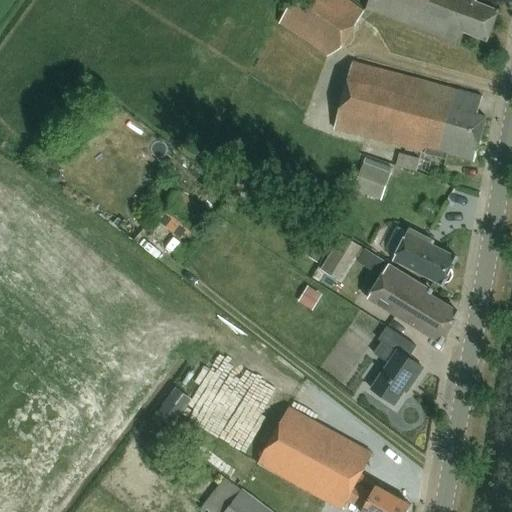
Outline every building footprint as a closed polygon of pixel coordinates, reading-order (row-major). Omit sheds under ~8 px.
[(329,59),(342,52),(365,14),(341,0),(295,0),(278,28),(329,59)] [(370,0),(366,11),(459,47),(465,34),(487,42),(499,12),(476,3),(477,0),(370,0)] [(447,157),(462,160),(474,163),(486,119),(477,116),(483,99),(353,63),(336,138),(446,163),(447,157)] [(416,174),(420,161),(399,155),(395,167),(416,174)] [(380,204),(390,178),(364,168),(354,193),(380,204)] [(177,191),(155,220),(181,240),(185,235),(190,238),(199,226),(192,220),(200,209),(177,191)] [(394,262),(443,287),(458,259),(432,246),(434,243),(410,230),(394,262)] [(340,283),(361,248),(342,237),(321,271),(340,283)] [(318,263),(322,256),(312,250),(308,257),(318,263)] [(442,345),(460,315),(430,296),(432,292),(389,266),(368,300),(442,345)] [(310,308),(317,296),(308,290),(300,302),(310,308)] [(371,390),(395,406),(410,384),(412,386),(423,370),(409,360),(417,348),(387,328),(379,341),(382,343),(374,355),(389,365),(371,390)] [(168,430),(183,411),(191,400),(176,390),(154,420),(168,430)] [(228,393),(217,416),(239,425),(249,402),(228,393)] [(356,486),(373,455),(289,409),(258,465),(342,511),(348,501),(363,509),(361,511),(407,511),(411,506),(376,487),(372,495),(356,486)] [(0,480),(0,502),(11,489),(0,480)] [(268,511),(226,480),(201,511),(202,511),(268,511)]
